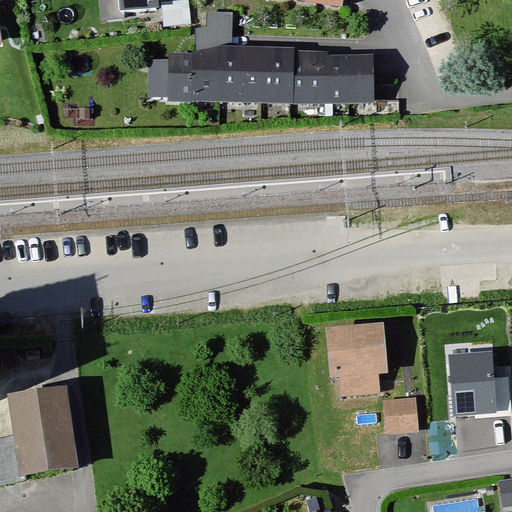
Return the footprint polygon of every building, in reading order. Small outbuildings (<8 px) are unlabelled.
[(154,0),(119,0),(120,14),(155,12),(154,0)] [(357,57),(182,54),(181,103),(356,106),(357,57)] [(381,330),(331,330),(332,392),(382,392),(381,330)] [(492,351),(448,355),(453,416),(497,413),(492,351)] [(16,402),(27,478),(73,471),(62,396),(16,402)] [(417,402),(383,403),(384,435),(418,434),(417,402)] [(511,481),(499,483),(503,508),(511,506),(511,481)] [(431,511),(478,511),(476,494),(430,502),(431,511)]
